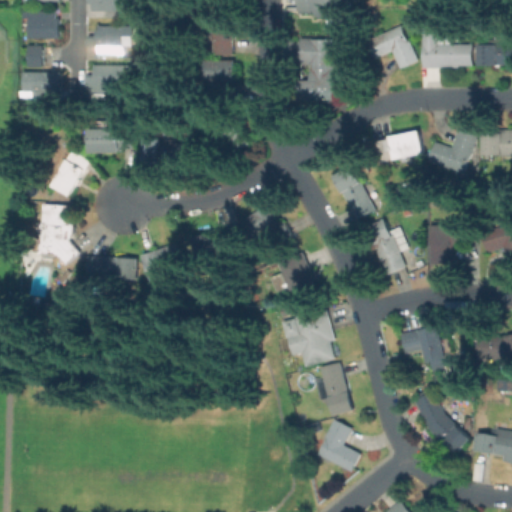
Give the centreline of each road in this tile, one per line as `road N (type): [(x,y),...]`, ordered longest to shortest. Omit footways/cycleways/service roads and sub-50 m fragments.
road 1 (residential): [(413,455),(386,394),(366,315),(276,133),(269,34)]
road 2 (residential): [(119,206),(223,195),(393,102),(511,98)]
road 3 (residential): [(366,315),(418,300),(511,295)]
